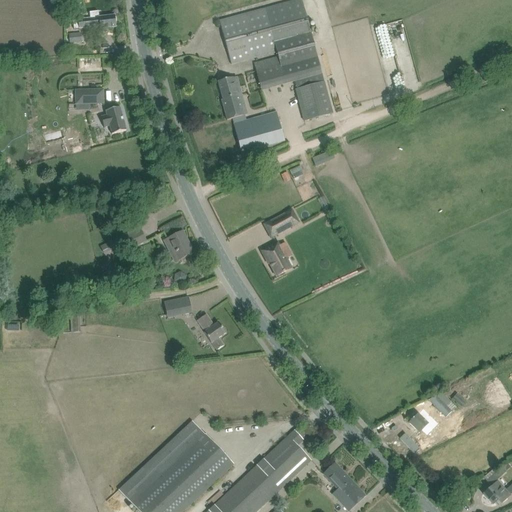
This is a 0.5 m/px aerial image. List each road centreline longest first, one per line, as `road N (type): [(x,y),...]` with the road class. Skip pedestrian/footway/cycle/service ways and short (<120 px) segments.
road 1 (secondary): [(431,511),(294,365),(209,236),(160,117),(137,0)]
road 2 (track): [(191,198),(511,60)]
